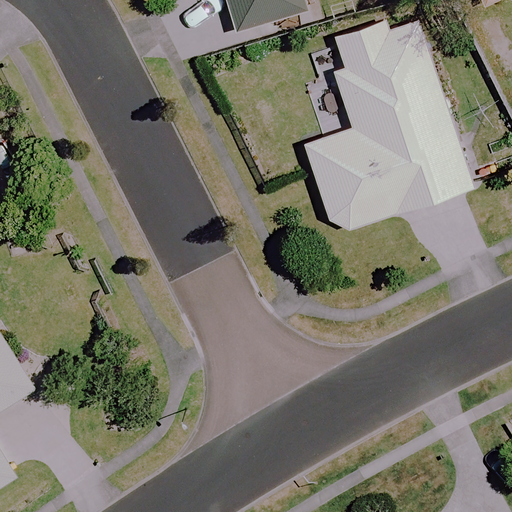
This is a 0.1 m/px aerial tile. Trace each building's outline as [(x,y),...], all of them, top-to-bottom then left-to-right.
[(229,0),(240,33),(311,11),(308,0),(229,0)] [(511,0),(473,0),(480,15),(511,1),(511,0)] [(478,185),(418,9),(328,40),(357,126),(309,143),(340,232),(478,185)] [(0,211),(11,206),(0,185),(0,211)] [(0,411),(39,387),(0,325),(0,486),(21,474),(0,440),(0,411)]
